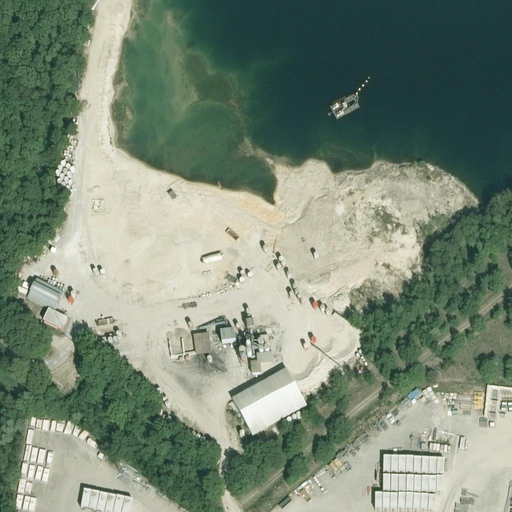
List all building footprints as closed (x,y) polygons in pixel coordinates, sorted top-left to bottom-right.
[(148,192),(145,150),(118,152),(122,194),(148,192)] [(255,283),(250,269),(240,273),(245,286),(255,283)] [(230,280),(237,293),(246,289),(239,276),(230,280)] [(54,314),(64,294),(37,281),(27,300),(54,314)] [(220,289),(228,299),(235,293),(228,283),(220,289)] [(207,291),(194,295),(197,305),(210,301),(207,291)] [(68,321),(49,312),(43,323),(62,332),(68,321)] [(221,335),(222,347),(236,345),(235,333),(221,335)] [(111,348),(111,339),(100,340),(101,348),(111,348)] [(183,355),(185,348),(177,346),(175,353),(183,355)] [(186,353),(187,362),(197,361),(196,352),(186,353)] [(251,365),(252,377),(262,376),(261,368),(274,366),(273,355),(257,357),(258,364),(251,365)] [(233,402),(252,436),(305,407),(286,372),(233,402)] [(234,401),(225,380),(212,386),(221,407),(224,405),(229,415),(232,413),(228,403),(234,401)]
